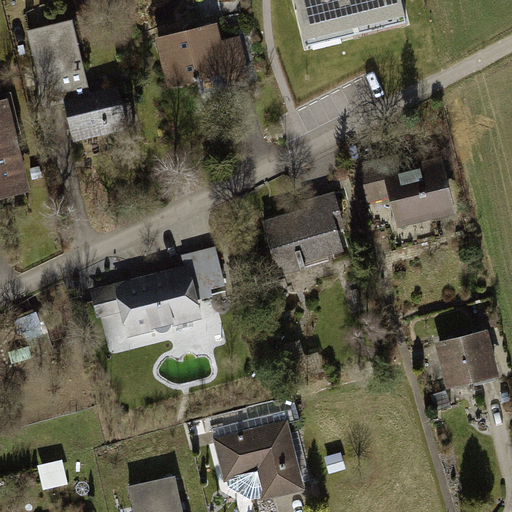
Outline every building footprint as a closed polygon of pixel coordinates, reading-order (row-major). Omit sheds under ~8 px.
[(298,0),(309,42),(407,19),(402,0),(298,0)] [(80,19),(32,31),(52,106),(73,100),(100,93),(80,19)] [(228,23),(163,40),(176,89),(238,73),(241,84),(258,80),(247,35),(232,39),(228,23)] [(100,93),(73,100),(88,154),(143,139),(128,85),(100,93)] [(0,205),(46,194),(23,100),(0,105),(0,205)] [(390,164),(367,171),(376,204),(401,197),(409,227),(467,210),(451,158),(393,175),(390,164)] [(318,209),(277,220),(293,276),(325,267),(323,261),(360,250),(343,191),(315,199),(318,209)] [(199,264),(97,292),(105,321),(131,314),(138,339),(214,318),(199,264)] [(499,331),(444,343),(455,389),(510,376),(499,331)] [(298,421),(222,440),(232,479),(271,470),(278,498),(315,489),(298,421)] [(42,463),(45,487),(69,484),(66,460),(42,463)] [(195,511),(191,488),(149,496),(151,511),(195,511)]
